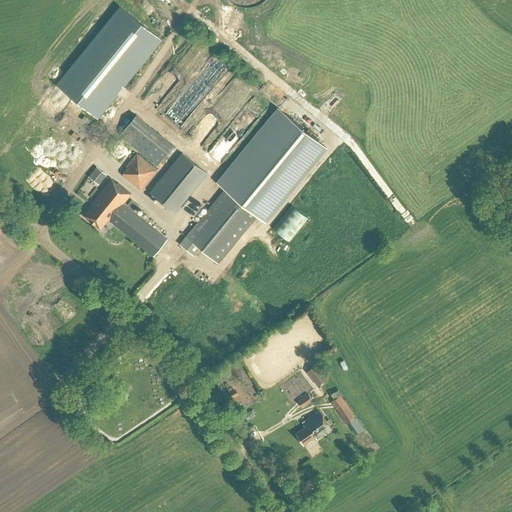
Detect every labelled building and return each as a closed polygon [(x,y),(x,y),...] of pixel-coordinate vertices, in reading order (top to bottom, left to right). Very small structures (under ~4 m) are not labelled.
[(121,7),(58,85),(97,116),(160,39),(121,7)] [(161,120),(176,129),(194,97),(192,96),(195,91),(181,84),(161,120)] [(216,181),(225,188),(257,215),(266,222),(327,147),(277,107),(216,181)] [(136,115),(119,136),(157,167),(174,146),(136,115)] [(220,136),(211,146),(221,155),(230,145),(220,136)] [(118,161),(121,163),(131,149),(128,147),(118,161)] [(128,168),(123,175),(140,189),(156,169),(137,153),(126,167),(128,168)] [(175,213),(207,174),(184,155),(152,194),(175,213)] [(88,176),(98,185),(106,175),(96,166),(88,176)] [(131,199),(126,206),(123,204),(131,194),(110,179),(90,204),(92,206),(84,216),(100,229),(108,219),(153,256),(166,239),(132,211),(138,205),(131,199)] [(225,188),(186,236),(180,244),(193,255),(199,247),(218,263),(257,215),(225,188)] [(252,260),(258,256),(253,251),(248,256),(252,260)] [(327,378),(315,364),(306,372),(317,386),(327,378)] [(336,389),(332,383),(327,386),(332,392),(336,389)] [(235,388),(228,393),(231,399),(239,394),(235,388)] [(297,401),(302,408),(312,401),(307,394),(297,401)] [(356,417),(339,395),(331,401),(336,408),(335,408),(347,424),(349,422),(356,417)] [(331,429),(322,416),(318,411),(305,420),(308,425),(295,433),(304,445),(315,438),(316,439),(331,429)] [(364,429),(356,417),(349,422),(347,424),(356,435),(364,429)]
